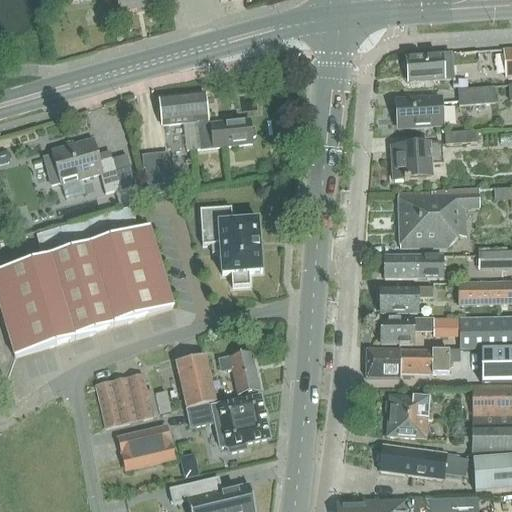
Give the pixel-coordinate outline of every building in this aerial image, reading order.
[(117,0),(120,14),(159,6),(159,2),(168,0),(117,0)] [(506,80),(511,79),(511,52),(503,53),(506,80)] [(443,72),(442,58),(406,60),(408,85),(453,82),(452,71),(443,72)] [(459,109),(495,106),(493,90),(458,93),(459,109)] [(195,125),(207,123),(204,95),(159,100),(162,128),(195,125)] [(398,131),(442,128),(440,100),(396,103),(398,131)] [(250,129),(249,122),(212,126),(211,123),(207,123),(195,125),(200,153),(252,147),(252,142),(255,137),(255,133),(250,129)] [(446,148),(477,146),(476,135),(445,137),(446,148)] [(53,158),(44,161),(51,188),(61,185),(61,187),(100,177),(105,197),(135,189),(126,157),(112,161),(98,164),(96,158),(92,143),(52,154),(53,158)] [(394,183),(431,180),(430,168),(443,167),(441,146),(391,150),(394,183)] [(147,190),(136,192),(139,205),(150,202),(147,190)] [(400,251),(449,250),(456,243),(459,240),(457,222),(465,221),(464,213),(480,212),(479,192),(398,197),(400,251)] [(262,275),(258,223),(232,225),(231,211),(199,214),(202,249),(211,248),(212,257),(220,256),(221,278),(231,277),(232,290),(250,289),(249,276),(262,275)] [(147,230),(0,276),(0,312),(15,360),(172,310),(147,231),(147,230)] [(511,271),(511,256),(486,255),(485,270),(511,271)] [(446,282),(447,258),(425,259),(384,259),(384,282),(446,282)] [(459,309),(511,308),(511,286),(459,287),(459,309)] [(381,317),(417,317),(417,302),(434,302),(434,291),(380,291),(381,317)] [(462,352),(511,350),(511,321),(461,323),(462,352)] [(381,347),(413,347),(413,335),(434,335),(434,333),(446,333),(447,322),(381,323),(381,347)] [(449,352),(449,353),(449,365),(459,364),(459,352),(449,352)] [(511,352),(480,353),(481,384),(511,383),(511,352)] [(401,381),(401,377),(449,377),(449,365),(449,353),(366,353),(366,381),(401,381)] [(259,393),(251,355),(218,363),(220,375),(232,373),(237,398),(259,393)] [(215,405),(210,384),(204,360),(176,366),(181,388),(178,389),(180,398),(183,398),(186,411),(215,405)] [(142,377),(95,388),(105,431),(153,421),(142,377)] [(472,456),(511,455),(511,391),(472,391),(472,456)] [(166,395),(154,397),(159,419),(171,416),(166,395)] [(212,409),(212,406),(186,411),(190,431),(215,426),(220,451),(226,450),(226,451),(228,451),(229,456),(246,453),(245,447),(270,442),(266,426),(268,425),(267,424),(266,424),(264,417),(266,416),(265,415),(264,415),(261,399),(212,409)] [(386,440),(407,441),(426,443),(428,424),(433,424),(433,416),(428,416),(429,408),(432,408),(433,403),(429,402),(429,401),(389,399),(386,440)] [(173,462),(165,431),(118,442),(126,473),(173,462)] [(379,457),(378,465),(381,467),(380,475),(442,483),(444,470),(445,457),(383,449),(382,456),(379,457)] [(475,496),(511,492),(511,460),(473,463),(475,496)] [(251,511),(247,488),(218,494),(215,481),(163,494),(166,506),(189,501),(191,511),(251,511)] [(462,511),(462,501),(336,506),(336,511),(462,511)]
